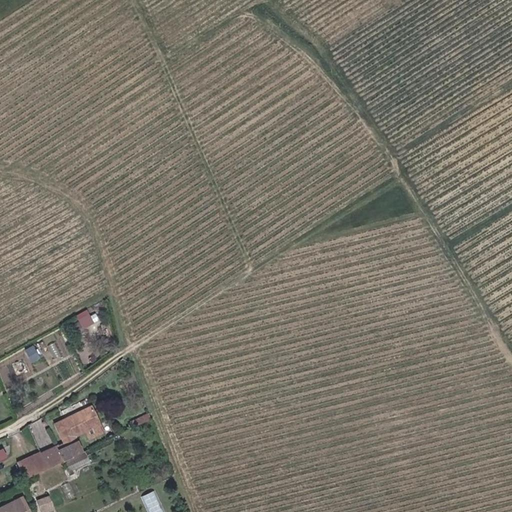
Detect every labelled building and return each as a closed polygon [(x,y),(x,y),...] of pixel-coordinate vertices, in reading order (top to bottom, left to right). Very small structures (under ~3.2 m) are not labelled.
[(76,314),(82,327),(94,322),(88,308),(76,314)] [(78,436),(88,431),(90,435),(103,430),(92,405),(56,422),(64,440),(18,462),(25,477),(73,455),(69,446),(80,441),(78,436)] [(149,413),(136,419),(138,423),(151,418),(149,413)] [(145,493),(150,511),(166,511),(159,489),(145,493)] [(31,511),(23,494),(0,506),(0,511),(31,511)] [(41,504),(43,511),(47,511),(55,509),(52,499),(41,504)]
